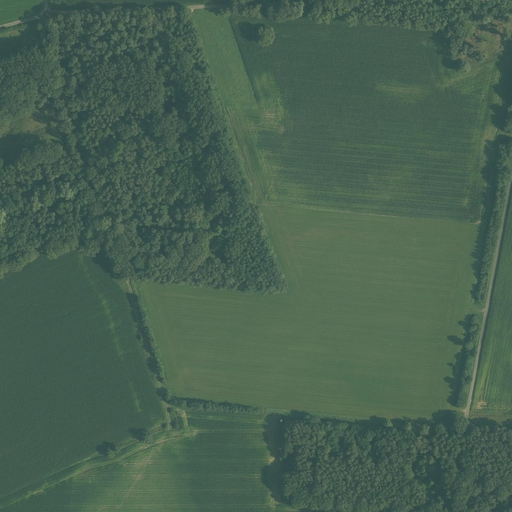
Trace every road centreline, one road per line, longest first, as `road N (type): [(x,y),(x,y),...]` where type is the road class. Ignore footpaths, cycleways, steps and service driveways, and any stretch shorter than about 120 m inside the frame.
road 1 (track): [(47,11),(91,188),(111,226),(171,417)]
road 2 (unclassified): [(438,511),(457,469),(511,177)]
road 3 (unclassified): [(47,11),(252,0)]
